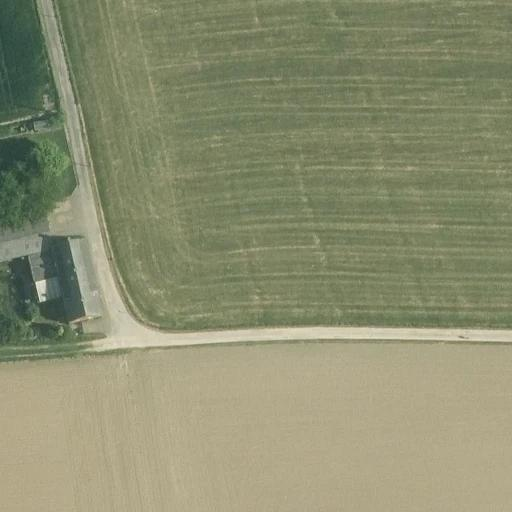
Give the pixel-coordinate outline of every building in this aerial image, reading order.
[(39,189),(0,197),(0,231),(46,221),(39,189)] [(46,221),(0,231),(0,263),(28,257),(51,252),(51,251),(52,250),(46,221)] [(52,250),(51,251),(51,252),(58,279),(61,293),(94,286),(84,243),(52,250)] [(51,252),(28,257),(35,284),(58,279),(51,252)] [(94,286),(61,293),(68,326),(101,319),(94,286)]
